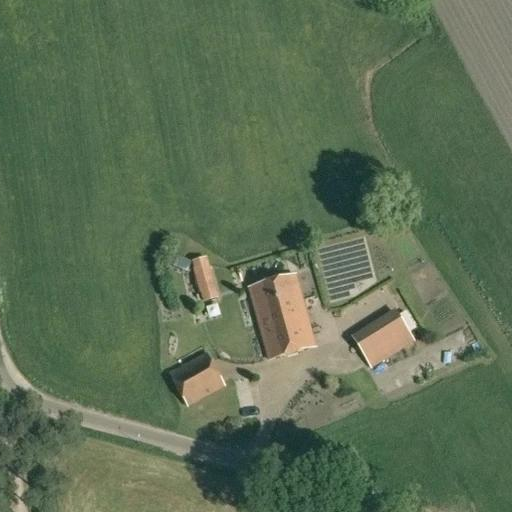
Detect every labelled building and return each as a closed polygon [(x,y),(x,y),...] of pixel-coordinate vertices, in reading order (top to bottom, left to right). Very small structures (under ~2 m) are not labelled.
[(192,263),(177,257),(172,268),(187,274),(192,263)] [(217,300),(206,260),(192,264),(203,303),(217,300)] [(295,277),(249,289),(269,361),(314,348),(295,277)] [(415,329),(405,313),(398,317),(405,328),(409,333),(415,329)] [(412,342),(395,314),(351,341),(358,352),(354,354),(357,359),(361,356),(368,369),(412,342)] [(168,375),(187,409),(226,388),(207,354),(168,375)]
